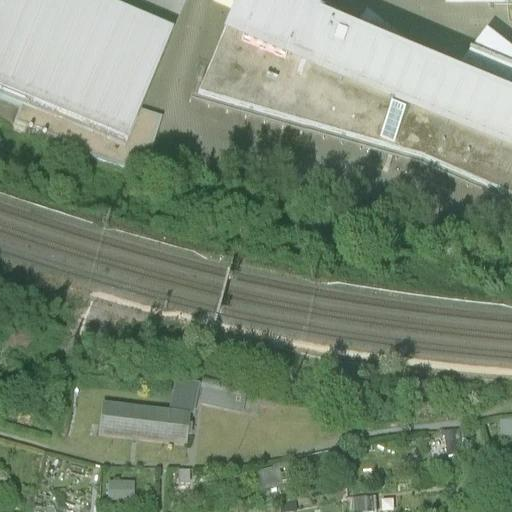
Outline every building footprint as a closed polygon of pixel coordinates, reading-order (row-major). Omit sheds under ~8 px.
[(187,0),(0,0),(0,86),(24,98),(17,113),(60,136),(147,163),(167,110),(148,104),(187,0)] [(359,29),(288,0),(220,0),(221,0),(237,5),(203,92),(400,153),(439,165),(511,197),(511,48),(491,32),(460,71),(435,64),(374,11),(359,29)] [(174,383),(171,412),(102,406),(99,439),(191,447),(197,385),(174,383)] [(108,502),(134,502),(134,485),(109,485),(108,502)] [(355,500),(354,511),(378,511),(379,499),(355,500)]
